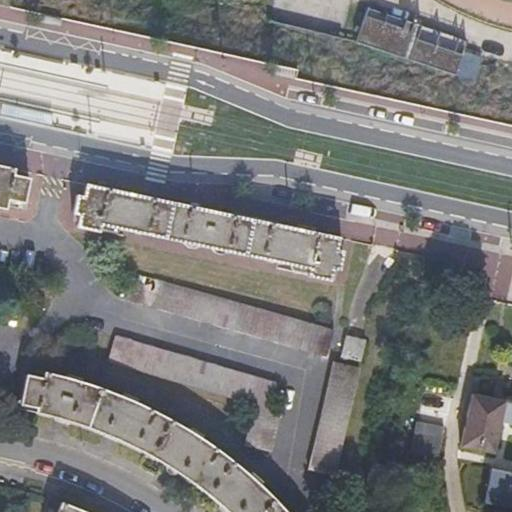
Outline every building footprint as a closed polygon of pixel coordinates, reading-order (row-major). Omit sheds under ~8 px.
[(468,41),(367,8),(356,43),(476,82),(483,59),(464,52),(468,41)] [(0,208),(7,210),(9,200),(25,204),(31,179),(15,176),(16,170),(0,166),(0,208)] [(337,250),(340,239),(87,185),(85,198),(78,196),(74,215),(80,216),(78,229),(99,233),(100,226),(309,271),(308,277),(329,281),(333,268),(340,270),(345,252),(337,250)] [(326,350),(333,325),(133,272),(126,297),(326,350)] [(362,353),(366,333),(348,328),(344,349),(362,353)] [(272,399),(278,376),(115,334),(108,360),(254,399),(246,440),(270,444),(281,401),(272,399)] [(336,466),(359,360),(333,355),(311,461),(336,466)] [(90,429),(103,390),(83,384),(84,379),(71,376),(69,380),(47,375),(45,380),(30,377),(22,407),(38,410),(38,415),(90,429)] [(151,429),(160,414),(135,401),(136,397),(122,393),(121,396),(103,390),(90,429),(111,437),(137,449),(154,459),(165,443),(157,437),(158,434),(151,429)] [(511,404),(474,395),(464,448),(495,455),(504,422),(511,423),(511,404)] [(225,475),(235,462),(202,438),(203,433),(192,426),(190,430),(160,414),(151,429),(158,434),(157,437),(165,443),(154,459),(170,467),(183,476),(196,486),(209,470),(216,475),(219,471),(225,475)] [(447,430),(419,424),(413,454),(441,459),(447,430)] [(229,511),(266,511),(278,502),(262,484),(264,480),(254,471),(252,474),(235,462),(225,475),(219,471),(216,475),(209,470),(196,486),(212,497),(227,509),(229,511)] [(511,508),(511,473),(494,470),(487,504),(511,508)] [(286,511),(278,502),(266,511),(286,511)]
